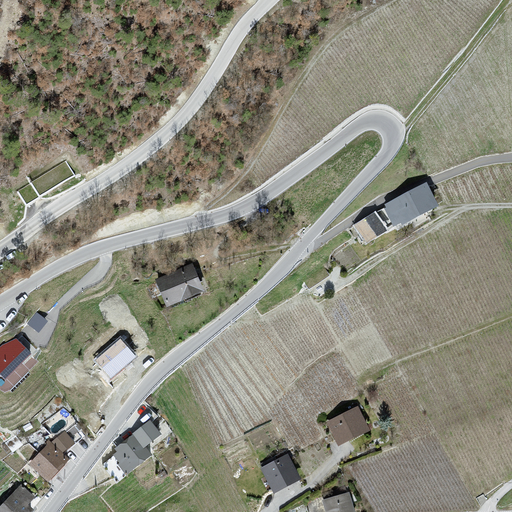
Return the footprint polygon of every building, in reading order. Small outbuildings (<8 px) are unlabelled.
[(441,211),(428,186),(385,206),(387,209),(385,210),(395,230),(403,227),(404,230),(441,211)] [(375,214),(355,227),(369,248),(390,235),(375,214)] [(195,265),(156,282),(169,312),(207,296),(195,265)] [(34,359),(17,339),(3,345),(0,347),(0,376),(8,384),(34,359)] [(136,356),(120,339),(95,360),(111,378),(136,356)] [(359,408),(327,424),(340,450),(372,434),(359,408)] [(152,423),(116,452),(119,455),(115,458),(121,467),(120,468),(129,481),(155,461),(148,452),(164,439),(152,423)] [(48,447),(30,466),(50,486),(71,464),(64,456),(77,445),(66,433),(52,444),(49,441),(47,444),(48,447)] [(289,455),(261,470),(276,497),(303,483),(289,455)] [(37,499),(22,485),(0,509),(0,511),(34,511),(30,508),(37,499)] [(355,511),(351,493),(323,502),(326,511),(355,511)] [(187,511),(181,502),(161,511),(187,511)]
